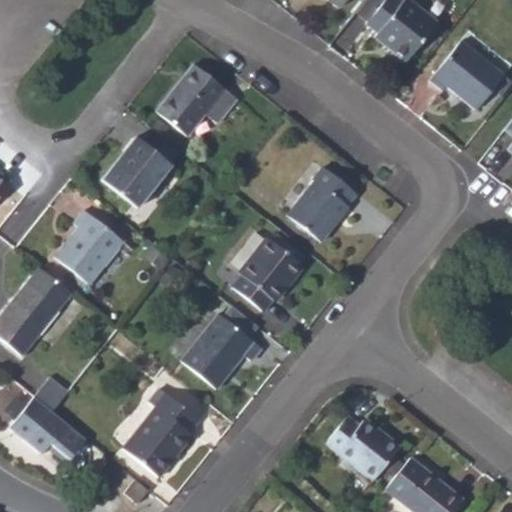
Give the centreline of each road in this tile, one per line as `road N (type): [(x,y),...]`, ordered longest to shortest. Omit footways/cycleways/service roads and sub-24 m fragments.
road 1 (residential): [(443,184),(435,169),(315,74),(181,0)]
road 2 (residential): [(347,331),(198,511)]
road 3 (residential): [(511,461),(347,331)]
road 4 (residential): [(443,184),(435,215),(347,331)]
